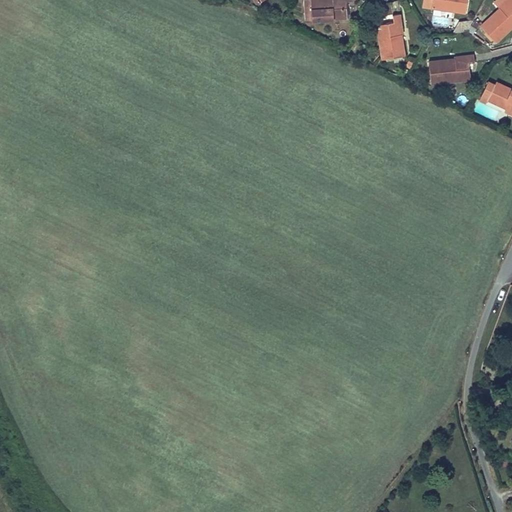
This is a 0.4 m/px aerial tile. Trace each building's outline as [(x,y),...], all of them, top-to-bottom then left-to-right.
[(313,0),(316,20),(353,17),(350,0),(354,0),(313,0)] [(471,0),(437,0),(436,2),(469,12),(471,0)] [(511,0),(508,0),(489,13),(501,30),(511,22),(511,0)] [(408,56),(402,11),(393,12),(395,23),(381,24),(386,58),(408,56)] [(435,84),(472,81),(470,66),(476,65),(475,57),(458,58),(458,60),(432,62),(435,84)] [(492,100),(511,110),(511,88),(500,82),(499,84),(492,81),(483,99),(491,103),(492,100)]
